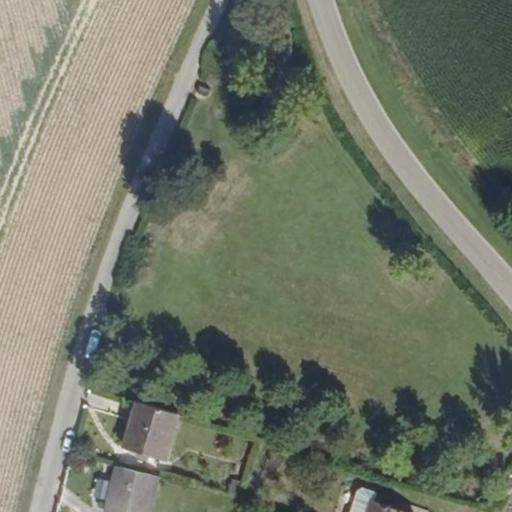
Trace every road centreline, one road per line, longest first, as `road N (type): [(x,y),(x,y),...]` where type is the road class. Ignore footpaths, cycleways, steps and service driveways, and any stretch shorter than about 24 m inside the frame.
road 1 (residential): [(41,511),(88,332),(228,0)]
road 2 (secondary): [(511,289),(380,138),(325,0)]
